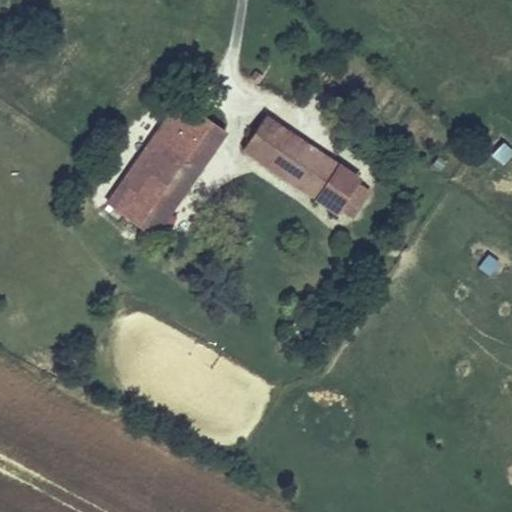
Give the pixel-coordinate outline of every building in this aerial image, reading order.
[(268,72),(257,65),(248,79),(259,86),(268,72)] [(178,98),(161,121),(184,137),(200,114),(178,98)] [(312,198),(341,153),(268,106),(239,151),(312,198)] [(152,207),(164,216),(225,132),(200,114),(184,137),(161,121),(103,202),(138,227),(152,207)] [(341,153),(312,198),(334,213),(337,209),(362,171),(364,168),(341,153)] [(350,218),(375,180),(362,171),(337,209),(350,218)] [(138,227),(150,236),(164,216),(152,207),(138,227)]
